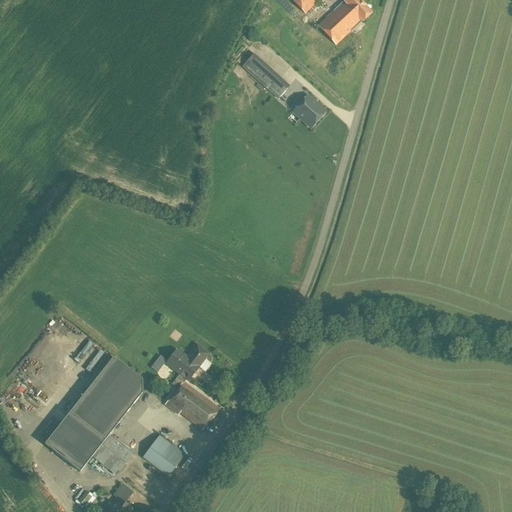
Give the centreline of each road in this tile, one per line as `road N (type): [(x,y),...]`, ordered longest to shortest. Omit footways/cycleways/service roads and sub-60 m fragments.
road 1 (unclassified): [(173,511),(238,424),(295,317),(390,0)]
road 2 (track): [(238,424),(444,490)]
